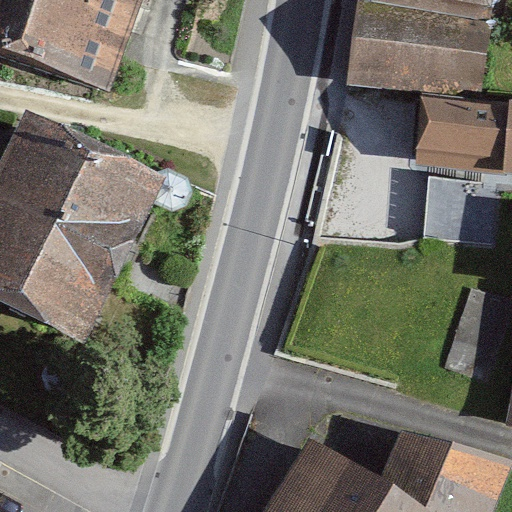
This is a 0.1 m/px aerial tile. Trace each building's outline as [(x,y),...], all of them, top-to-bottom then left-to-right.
[(131,0),(0,0),(0,57),(102,90),(131,0)] [(481,0),(357,0),(347,74),(425,85),(416,148),(459,154),(481,0)] [(149,186),(33,130),(0,198),(0,300),(76,337),(149,186)] [(509,418),(511,394),(511,272),(510,285),(480,281),(460,411),(509,418)] [(384,500),(313,456),(281,511),(487,511),(503,470),(409,445),(384,500)]
